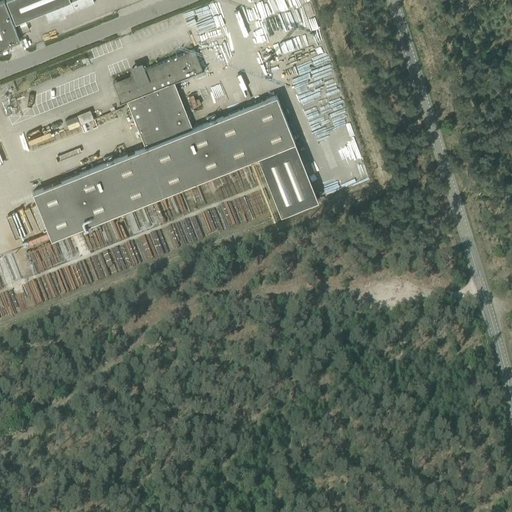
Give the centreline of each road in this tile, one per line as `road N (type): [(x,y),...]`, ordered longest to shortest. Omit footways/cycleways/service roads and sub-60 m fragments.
road 1 (track): [(0,448),(84,363),(164,299),(196,286),(482,298)]
road 2 (tertiary): [(390,0),(511,410)]
road 3 (unclassified): [(0,68),(179,0)]
